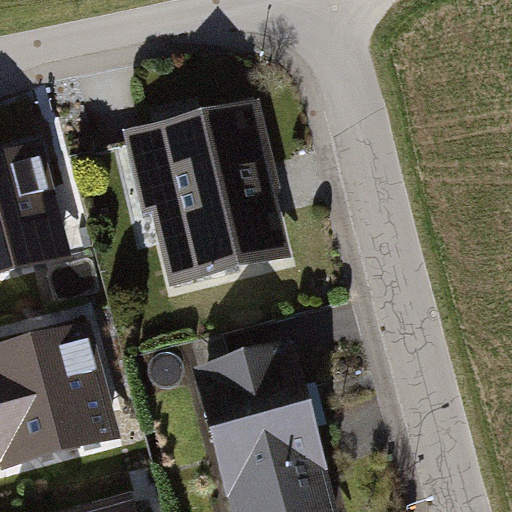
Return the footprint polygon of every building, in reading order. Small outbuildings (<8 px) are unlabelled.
[(256,105),(136,134),(175,287),(294,257),(256,105)] [(0,269),(66,252),(38,146),(0,155),(0,269)] [(115,431),(85,323),(0,346),(0,428),(9,461),(115,431)] [(346,511),(294,338),(189,369),(231,511),(346,511)] [(133,511),(129,494),(60,511),(133,511)]
